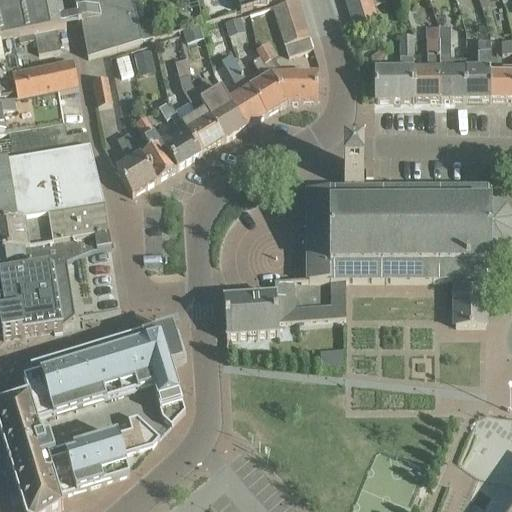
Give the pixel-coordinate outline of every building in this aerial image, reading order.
[(58,0),(0,0),(0,44),(11,42),(25,39),(32,38),(55,34),(65,32),(64,29),(63,22),(58,0)] [(63,22),(64,29),(79,26),(86,62),(140,46),(137,31),(130,0),(70,0),(75,20),(63,22)] [(267,7),(266,3),(264,0),(235,0),(240,15),(267,7)] [(372,11),(372,9),(369,0),(365,0),(345,6),(349,18),(372,11)] [(369,0),(372,9),(384,5),(382,0),(369,0)] [(276,24),(300,16),(297,3),(272,11),(276,24)] [(376,23),(372,11),(349,18),(353,30),(376,23)] [(304,28),(300,16),(276,24),(280,36),(304,28)] [(240,23),(224,28),(228,42),(245,38),(240,23)] [(308,41),(304,28),(280,36),(284,49),(308,41)] [(147,29),(137,31),(140,46),(142,45),(159,40),(157,34),(147,29)] [(198,29),(183,34),(186,46),(202,42),(198,29)] [(426,72),(412,72),(413,105),(439,105),(438,44),(438,32),(426,32),(426,44),(426,72)] [(465,72),(465,63),(447,64),(447,32),(438,32),(438,44),(439,105),(465,105),(465,72)] [(55,34),(32,38),(36,58),(59,54),(55,34)] [(399,73),(375,73),(375,104),(375,106),(413,105),(412,72),(412,40),(399,40),(399,73)] [(312,54),(308,41),(284,49),(288,61),(312,54)] [(77,94),(71,67),(18,78),(11,42),(0,44),(0,110),(58,99),(77,94)] [(476,72),(465,72),(465,105),(489,105),(488,77),(488,45),(476,45),(476,72)] [(500,58),(511,58),(511,46),(500,46),(500,58)] [(255,56),(259,61),(286,107),(316,106),(315,78),(279,79),(270,64),(273,62),(265,49),(255,56)] [(150,56),(134,59),(139,81),(155,78),(150,56)] [(127,61),(115,64),(120,82),(132,79),(127,61)] [(261,83),(248,91),(265,120),(286,107),(259,61),(251,66),(261,83)] [(265,120),(248,91),(232,65),(223,70),(238,96),(228,103),(245,132),(265,120)] [(185,68),(176,71),(179,83),(188,80),(185,68)] [(501,77),(488,77),(489,105),(511,104),(511,74),(511,70),(501,70),(501,77)] [(224,145),(193,93),(191,90),(189,81),(178,83),(180,94),(195,118),(180,127),(200,159),(224,145)] [(106,83),(91,86),(96,113),(111,110),(106,83)] [(204,87),(193,93),(224,145),(245,132),(228,103),(220,91),(210,97),(204,87)] [(0,110),(0,139),(60,130),(62,130),(58,99),(0,110)] [(200,159),(180,127),(168,106),(157,112),(165,125),(169,122),(175,132),(157,143),(175,174),(200,159)] [(175,174),(157,143),(144,122),(134,128),(149,153),(139,159),(155,186),(175,174)] [(60,130),(0,139),(0,168),(89,153),(86,138),(65,141),(63,130),(62,130),(60,130)] [(155,186),(139,159),(128,140),(127,138),(116,145),(128,165),(114,173),(131,201),(155,186)] [(0,229),(103,212),(89,153),(0,168),(0,229)] [(307,286),(344,286),(454,286),(454,331),(484,331),(484,286),(489,286),(489,262),(497,260),(503,255),(508,248),(510,240),(508,232),(504,225),(497,220),(489,218),(489,195),(357,195),(357,189),(362,189),(361,170),(343,170),(343,189),(347,189),(347,195),(307,195),(307,286)] [(107,240),(103,212),(0,229),(0,257),(22,254),(107,240)] [(22,254),(0,257),(0,283),(53,276),(66,267),(87,256),(109,253),(107,240),(22,254)] [(53,276),(0,283),(0,328),(0,332),(2,343),(10,342),(22,340),(28,339),(46,336),(61,334),(61,330),(74,320),(66,267),(53,276)] [(223,303),(225,343),(278,340),(278,328),(295,327),(295,326),(294,312),(293,288),(275,289),(276,299),(274,299),(223,303)] [(381,362),(429,364),(431,310),(383,308),(381,362)] [(27,400),(0,408),(0,440),(22,511),(61,511),(63,511),(60,501),(129,479),(123,459),(153,450),(159,443),(136,422),(127,425),(131,436),(54,461),(49,445),(43,447),(37,429),(151,392),(161,422),(170,431),(184,416),(171,371),(183,367),(172,331),(36,372),(38,378),(22,383),(27,400)]
